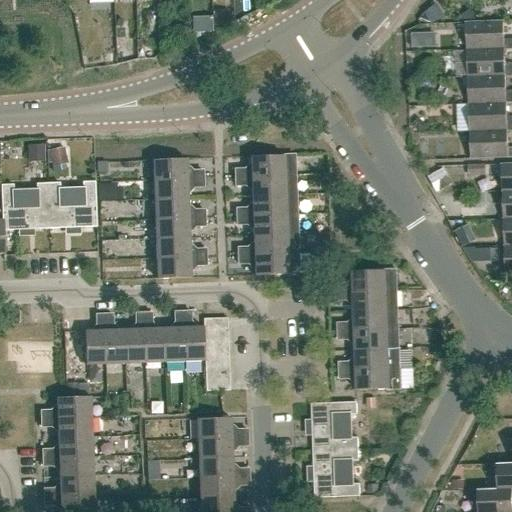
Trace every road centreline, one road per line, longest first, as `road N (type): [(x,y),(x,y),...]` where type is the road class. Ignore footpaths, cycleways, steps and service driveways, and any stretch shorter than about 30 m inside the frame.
road 1 (residential): [(0,291),(236,292),(258,323),(269,511)]
road 2 (unclassified): [(486,336),(327,65)]
road 3 (tertiary): [(27,115),(194,115),(262,98),(327,65)]
road 4 (tertiary): [(297,21),(113,99),(27,115)]
road 5 (residential): [(395,511),(486,336)]
